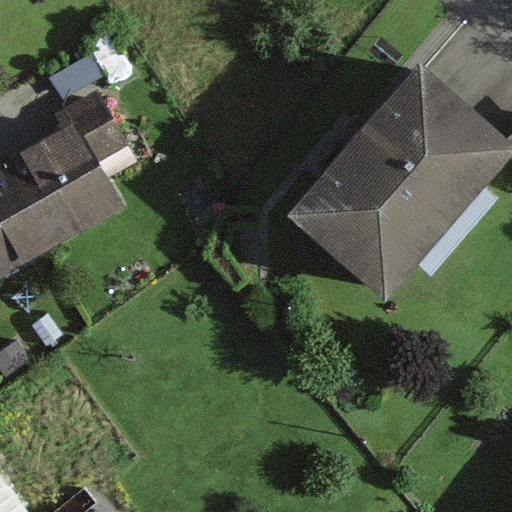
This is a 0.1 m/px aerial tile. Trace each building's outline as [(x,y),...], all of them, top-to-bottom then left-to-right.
[(17,47),(77,13),(69,0),(35,0),(1,19),(17,47)] [(511,152),(511,150),(427,77),(310,212),(397,287),(511,152)] [(5,169),(50,249),(123,208),(95,158),(128,140),(101,92),(43,124),(53,142),(5,169)] [(0,276),(50,249),(5,169),(0,171),(0,276)] [(0,511),(31,511),(0,455),(0,511)]
